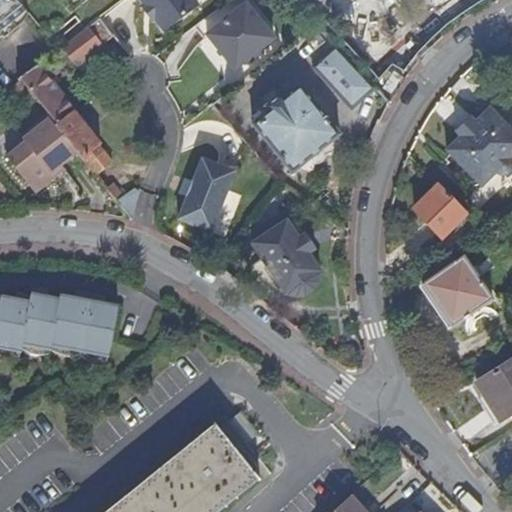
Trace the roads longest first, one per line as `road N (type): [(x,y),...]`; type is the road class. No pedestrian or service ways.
road 1 (residential): [(376,402),(385,364),(369,280),(370,228),(382,151),(425,76),(511,17)]
road 2 (residential): [(376,402),(339,387),(223,296),(141,246)]
road 3 (residential): [(141,246),(151,194),(172,149),(144,77)]
road 4 (residential): [(492,511),(426,440),(376,402)]
road 5 (residential): [(141,246),(65,232),(0,238)]
